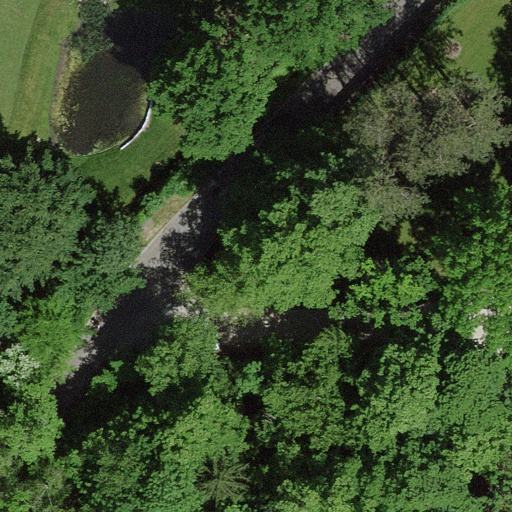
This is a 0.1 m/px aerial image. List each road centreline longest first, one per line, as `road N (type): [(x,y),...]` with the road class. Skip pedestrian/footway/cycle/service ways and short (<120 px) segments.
road 1 (residential): [(6,511),(49,424),(124,314),(408,0)]
road 2 (track): [(486,313),(490,384),(511,474)]
